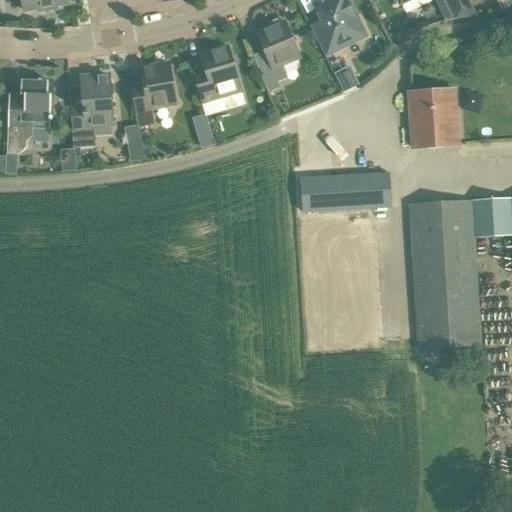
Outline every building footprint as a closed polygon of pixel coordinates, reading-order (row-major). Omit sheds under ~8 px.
[(22,0),(25,13),(39,11),(39,14),(57,11),(57,8),(69,6),(67,0),(22,0)] [(340,52),(339,50),(364,36),(363,34),(366,32),(360,20),(355,19),(346,0),(330,0),(315,8),(322,24),(312,29),(326,59),(340,52)] [(436,0),(443,14),(452,10),(457,20),(476,18),(467,0),(436,0)] [(511,0),(496,0),(502,12),(511,7),(511,0)] [(283,67),(300,60),(285,23),(283,24),(280,22),(277,22),(274,23),(271,26),(270,29),(258,34),(266,53),(254,58),(269,95),(282,89),(280,84),(289,80),(283,67)] [(242,95),(228,49),(202,57),(207,74),(195,77),(207,117),(225,112),(222,101),(242,95)] [(177,106),(170,66),(142,71),(145,87),(133,89),(140,129),(154,126),(151,110),(177,106)] [(72,110),(75,138),(75,150),(95,148),(94,128),(114,127),(112,100),(115,95),(115,88),(110,83),(110,79),(82,81),(84,109),(72,110)] [(28,144),(31,141),(32,140),(34,140),(34,132),(51,132),(52,98),(49,98),(49,83),(22,83),(21,106),(9,106),(8,157),(20,157),(28,150),(28,144)] [(414,150),(434,149),(457,147),(454,91),(410,94),(414,150)] [(138,126),(125,128),(131,160),(144,158),(138,126)] [(211,134),(199,137),(201,147),(214,144),(211,134)] [(55,158),(68,158),(68,139),(55,139),(55,158)] [(16,175),(17,157),(8,157),(7,175),(16,175)] [(389,207),(388,175),(301,180),(303,212),(389,207)] [(511,200),(472,203),(475,245),(511,242),(511,200)] [(472,203),(410,207),(419,351),(481,347),(475,245),(472,203)] [(511,335),(497,336),(498,355),(511,354),(511,335)]
